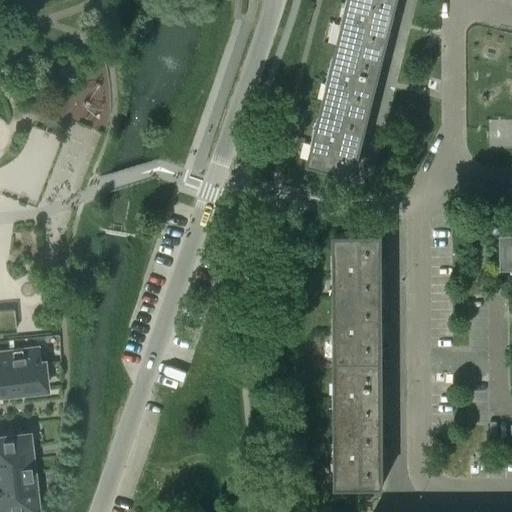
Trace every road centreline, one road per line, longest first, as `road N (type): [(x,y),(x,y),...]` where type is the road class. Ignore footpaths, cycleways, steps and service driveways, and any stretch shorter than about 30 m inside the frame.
road 1 (residential): [(98,511),(273,0)]
road 2 (residential): [(446,178),(414,213),(415,469),(431,491),(511,490)]
road 3 (residential): [(458,0),(446,178)]
